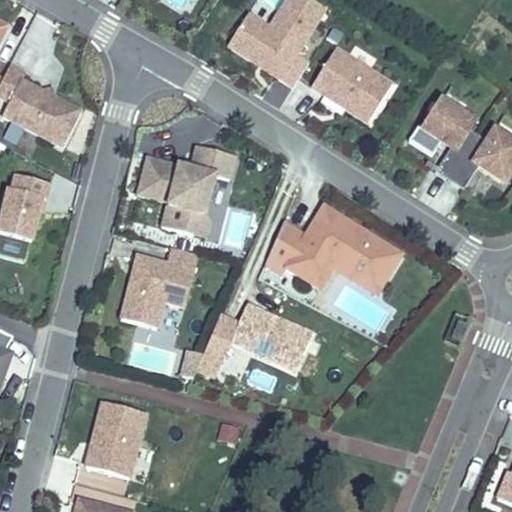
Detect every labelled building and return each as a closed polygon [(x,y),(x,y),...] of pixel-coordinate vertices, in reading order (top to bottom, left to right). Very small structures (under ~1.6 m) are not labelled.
[(307,0),(288,0),(280,13),(269,30),(248,17),(228,48),(250,62),(257,60),(269,68),(266,72),(293,90),(309,65),(296,57),(325,11),(307,0)] [(311,89),(368,125),(392,87),(336,51),(311,89)] [(250,62),(266,72),(269,68),(257,60),(250,62)] [(4,80),(0,87),(0,99),(9,104),(2,118),(61,149),(80,113),(54,100),(46,102),(43,94),(21,83),(25,76),(10,68),(4,80)] [(51,92),(43,94),(46,102),(54,100),(51,92)] [(418,128),(409,143),(432,158),(441,144),(450,150),(435,174),(463,192),(478,169),(502,185),(511,169),(511,144),(486,128),(478,139),(469,133),(474,124),(441,103),(423,131),(418,128)] [(229,183),(235,159),(196,149),(190,172),(147,161),(137,197),(168,205),(162,230),(192,238),(211,226),(205,217),(215,179),(229,183)] [(11,194),(7,193),(0,221),(0,237),(31,245),(41,202),(45,203),(49,187),(15,179),(11,194)] [(283,225),(265,266),(282,277),(286,270),(319,291),(332,270),(341,255),(385,283),(401,257),(352,226),(348,232),(340,227),(343,221),(323,208),(305,238),(283,225)] [(352,226),(343,221),(340,227),(348,232),(352,226)] [(211,226),(192,238),(207,241),(211,226)] [(198,257),(171,250),(166,267),(137,259),(135,267),(139,267),(137,274),(132,276),(121,322),(157,331),(163,304),(185,310),(198,257)] [(385,283),(341,255),(332,270),(376,297),(385,283)] [(312,336),(246,307),(230,344),(295,373),(312,336)] [(468,327),(458,323),(451,339),(461,344),(468,327)] [(11,355),(0,351),(0,385),(3,377),(0,375),(0,369),(5,372),(11,355)] [(174,377),(194,380),(197,354),(177,352),(174,377)] [(146,416),(102,405),(85,469),(129,481),(146,416)] [(222,426),(218,441),(234,445),(238,430),(222,426)] [(511,476),(508,475),(497,501),(511,506),(511,476)] [(119,511),(79,501),(75,511),(119,511)]
